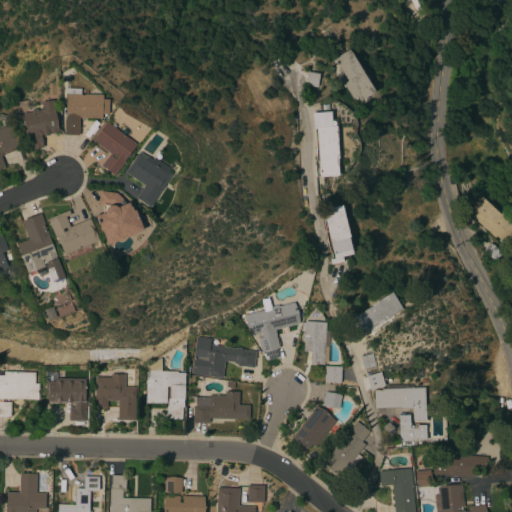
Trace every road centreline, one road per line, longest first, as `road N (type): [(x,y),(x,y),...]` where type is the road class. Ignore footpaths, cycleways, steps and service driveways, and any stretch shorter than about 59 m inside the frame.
road 1 (residential): [(511,374),(441,191),(441,0)]
road 2 (residential): [(337,511),(263,451),(0,449)]
